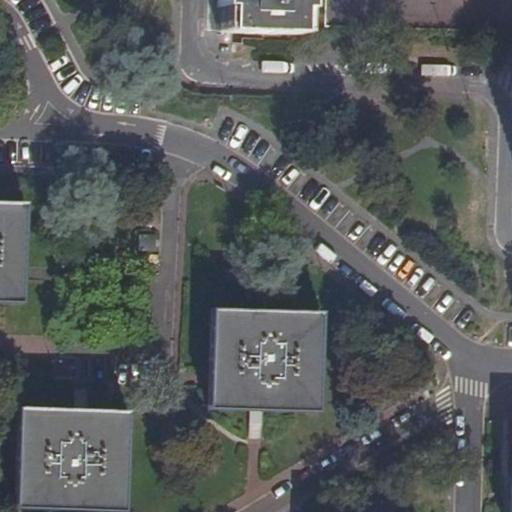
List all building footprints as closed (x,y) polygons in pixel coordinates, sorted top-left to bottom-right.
[(220,0),(220,33),(301,35),(301,34),(302,0),(220,0)] [(511,0),(302,0),(301,34),(511,39),(511,0)] [(0,305),(21,306),(24,206),(0,205),(0,305)] [(254,412),(317,413),(321,314),(211,312),(208,411),(254,412)] [(125,511),(128,413),(91,412),(18,410),(15,509),(125,511)]
